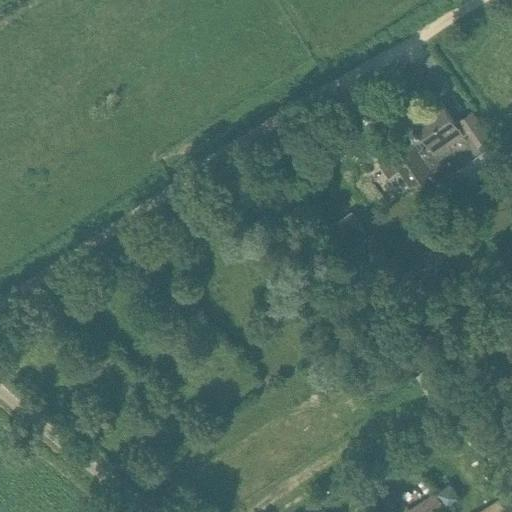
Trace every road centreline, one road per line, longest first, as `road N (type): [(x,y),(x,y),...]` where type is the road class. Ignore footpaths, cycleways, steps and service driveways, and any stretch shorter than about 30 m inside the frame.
road 1 (track): [(0,299),(458,0)]
road 2 (track): [(0,392),(135,511)]
